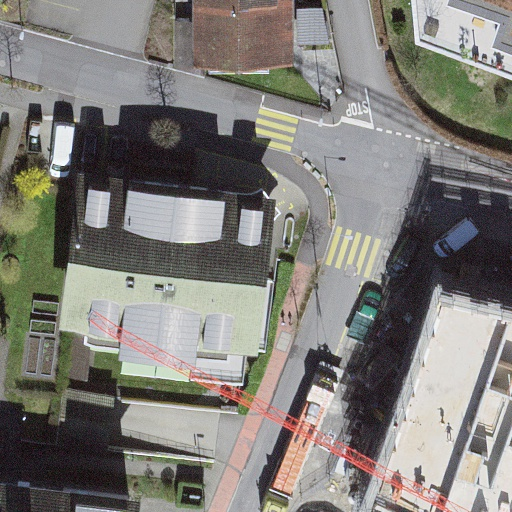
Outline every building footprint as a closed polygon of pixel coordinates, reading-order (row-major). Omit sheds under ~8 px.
[(299,0),(198,0),(197,61),(298,63),(299,0)] [(511,0),(444,0),(445,0),(511,25),(511,0)] [(282,200),(79,176),(60,342),(263,366),(282,200)] [(454,511),(475,429),(390,411),(364,511),(454,511)] [(169,511),(173,486),(0,464),(0,511),(169,511)]
